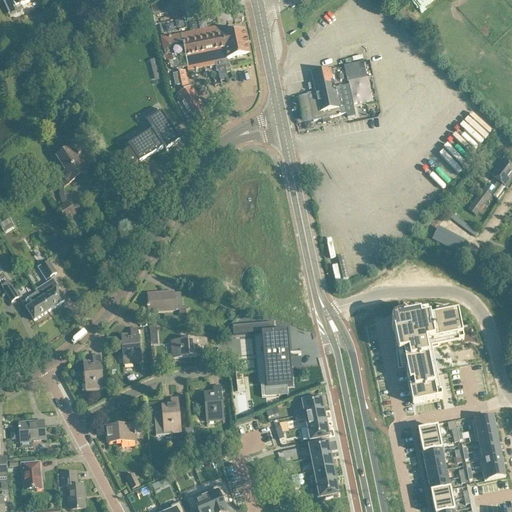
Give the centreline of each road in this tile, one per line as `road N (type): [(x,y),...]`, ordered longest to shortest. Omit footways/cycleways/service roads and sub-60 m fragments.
road 1 (tertiary): [(511,398),(487,322),(461,294),(388,291),(321,308)]
road 2 (residential): [(42,367),(106,315),(194,179)]
road 3 (secondary): [(384,511),(350,346),(321,308)]
road 4 (secondary): [(321,308),(369,511)]
road 5 (residential): [(511,145),(372,0)]
road 6 (unknown): [(283,88),(351,29),(374,44),(420,107)]
road 7 (residential): [(69,421),(170,372),(219,363),(224,336)]
road 8 (unknown): [(420,107),(442,152),(440,167),(332,213)]
road 9 (secondary): [(321,308),(284,132)]
road 10 (unknown): [(420,107),(352,133),(295,141)]
